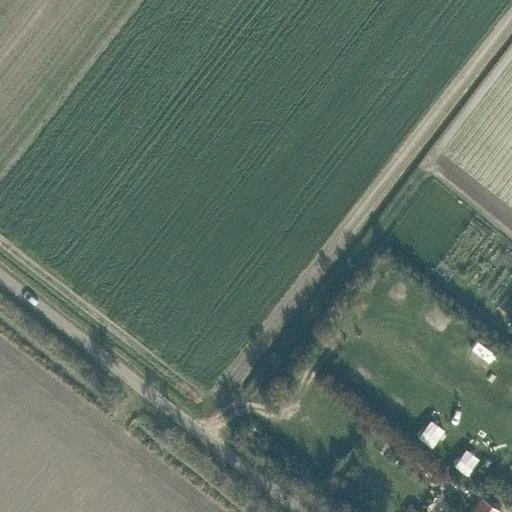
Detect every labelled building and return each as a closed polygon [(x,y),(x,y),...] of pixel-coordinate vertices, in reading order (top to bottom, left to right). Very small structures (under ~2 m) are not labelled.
[(381,332),(392,316),(376,304),(365,320),(381,332)] [(408,326),(393,341),(408,355),(423,340),(408,326)] [(429,372),(445,384),(458,368),(442,355),(429,372)] [(362,374),(356,382),(375,396),(381,387),(362,374)] [(459,396),(475,406),(483,392),(468,383),(459,396)] [(402,417),(413,403),(399,392),(388,405),(402,417)] [(443,423),(429,438),(444,452),(458,436),(443,423)] [(458,465),(477,475),(487,457),(468,446),(458,465)] [(482,495),(469,511),(500,511),(502,510),(482,495)]
